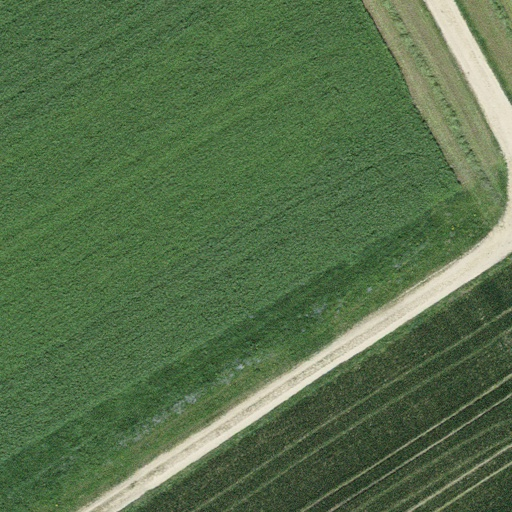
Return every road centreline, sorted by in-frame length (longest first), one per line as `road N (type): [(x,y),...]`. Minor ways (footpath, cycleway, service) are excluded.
road 1 (track): [(119,511),(511,242)]
road 2 (track): [(511,137),(438,0)]
